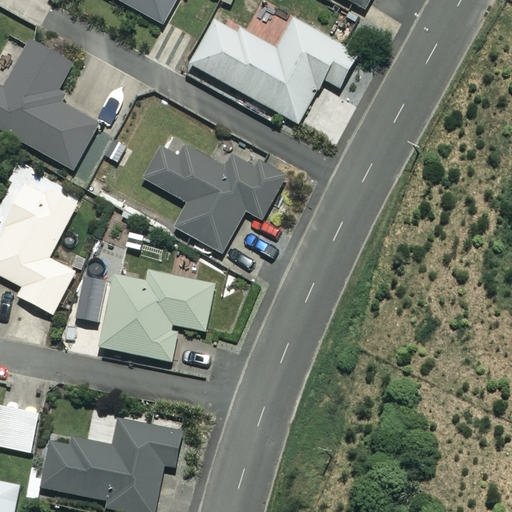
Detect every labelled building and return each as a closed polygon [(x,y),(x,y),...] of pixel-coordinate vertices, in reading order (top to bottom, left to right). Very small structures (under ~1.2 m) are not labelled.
[(174,0),(117,0),(162,23),(174,0)] [(346,0),(364,9),(369,0),(346,0)] [(275,49),(215,17),(192,61),(299,119),(321,78),(338,87),(357,53),(292,18),(275,49)] [(74,57),(34,35),(28,45),(4,89),(0,86),(0,129),(73,170),(98,124),(51,98),(74,57)] [(224,169),(166,138),(144,180),(187,203),(174,228),(221,254),(244,211),(262,220),(284,179),(234,151),(224,169)] [(74,271),(48,258),(75,203),(46,189),(43,195),(23,185),(0,232),(0,275),(22,287),(17,296),(53,314),(74,271)] [(214,285),(149,271),(146,282),(114,275),(99,346),(170,362),(178,325),(204,330),(214,285)] [(38,413),(0,405),(0,447),(31,453),(38,413)] [(180,432),(118,419),(112,449),(46,436),(36,486),(107,501),(106,506),(135,511),(152,511),(162,464),(173,466),(180,432)] [(13,511),(19,485),(0,481),(0,511),(13,511)]
